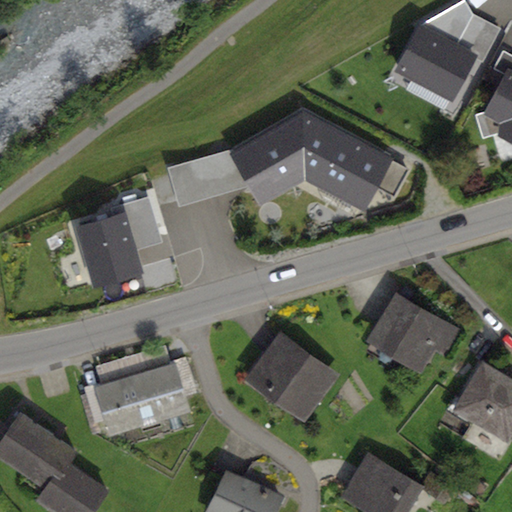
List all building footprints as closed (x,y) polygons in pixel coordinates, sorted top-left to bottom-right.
[(421,25),(398,67),(451,96),(465,70),(473,75),(498,28),(472,14),(455,44),(421,25)] [(511,56),(504,53),(497,67),(508,72),(488,110),(508,121),(502,132),(511,136),(511,56)] [(483,138),(502,132),(508,121),(488,110),(476,114),(483,138)] [(303,113),(235,152),(261,198),(283,186),(305,173),(336,190),(363,204),(375,184),(393,194),(407,169),(303,113)] [(222,153),(171,168),(180,200),(231,185),(222,153)] [(115,215),(79,225),(95,281),(141,268),(131,237),(157,229),(148,197),(113,207),(115,215)] [(376,335),(420,362),(442,326),(398,299),(376,335)] [(416,368),(420,362),(376,335),(367,350),(393,365),(398,357),(416,368)] [(281,338),(254,375),(305,411),(332,375),(281,338)] [(106,387),(169,368),(167,361),(170,360),(166,347),(97,367),(101,381),(104,380),(106,387)] [(197,391),(186,355),(170,360),(167,361),(169,368),(173,367),(182,395),(197,391)] [(477,419),(507,437),(511,428),(511,380),(484,363),(462,398),(457,407),(477,419)] [(111,420),(119,424),(184,405),(182,395),(173,367),(169,368),(106,387),(102,388),(110,417),(111,420)] [(90,432),(98,430),(95,422),(110,417),(102,388),(106,387),(104,380),(101,381),(84,386),(86,392),(79,394),(90,432)] [(473,426),(477,419),(457,407),(462,398),(456,394),(447,409),(473,426)] [(40,497),(62,511),(89,511),(105,489),(66,462),(74,450),(21,414),(0,443),(0,451),(48,485),(40,497)] [(346,492),(378,511),(406,511),(423,486),(369,453),(346,492)] [(272,511),(280,496),(228,472),(209,511),(272,511)] [(431,474),(423,486),(444,500),(452,488),(431,474)]
